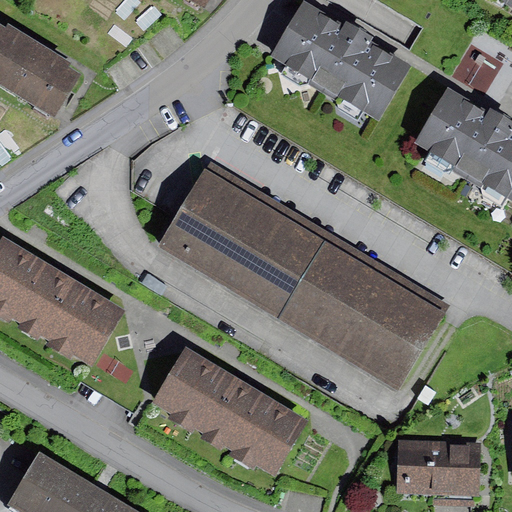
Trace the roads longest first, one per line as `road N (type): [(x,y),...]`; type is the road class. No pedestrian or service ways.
road 1 (residential): [(0,199),(188,73),(261,0)]
road 2 (residential): [(0,374),(231,511)]
